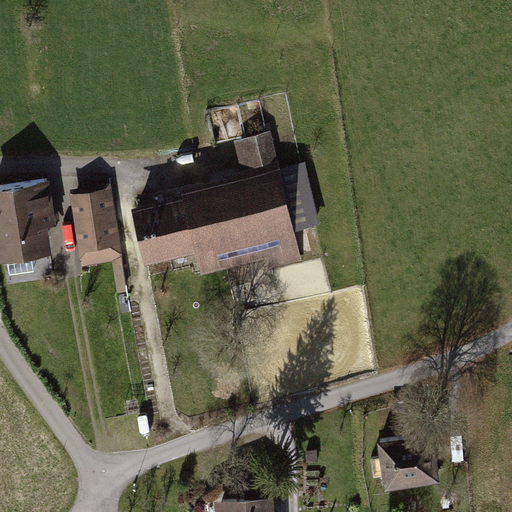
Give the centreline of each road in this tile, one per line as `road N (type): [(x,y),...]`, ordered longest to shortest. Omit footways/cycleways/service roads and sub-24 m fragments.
road 1 (residential): [(98,481),(511,330)]
road 2 (residential): [(0,334),(98,481)]
